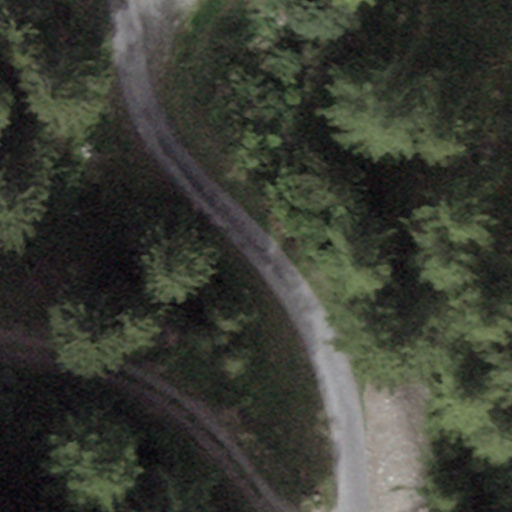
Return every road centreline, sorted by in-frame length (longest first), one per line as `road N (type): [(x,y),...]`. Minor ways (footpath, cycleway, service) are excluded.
road 1 (track): [(118,0),(135,95),(159,143),(259,256),(312,331),(337,396),(351,511)]
road 2 (track): [(270,511),(129,378),(0,338)]
